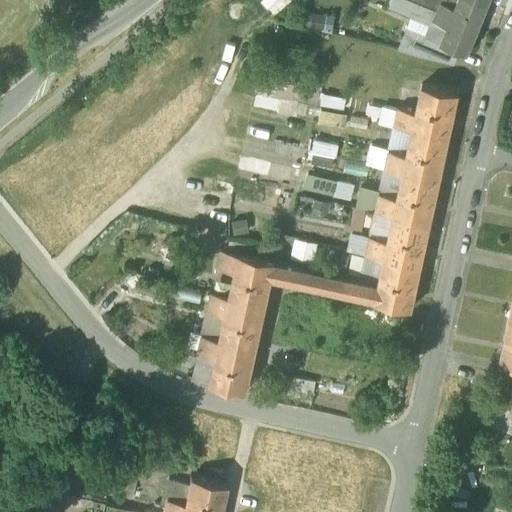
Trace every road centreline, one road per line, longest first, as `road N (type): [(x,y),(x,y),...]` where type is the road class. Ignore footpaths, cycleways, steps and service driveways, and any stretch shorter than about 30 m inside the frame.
road 1 (residential): [(0,218),(70,305),(119,350),(169,386),(249,411)]
road 2 (residential): [(482,149),(414,448)]
road 3 (tertiary): [(0,113),(146,0)]
road 4 (residential): [(249,411),(414,448)]
